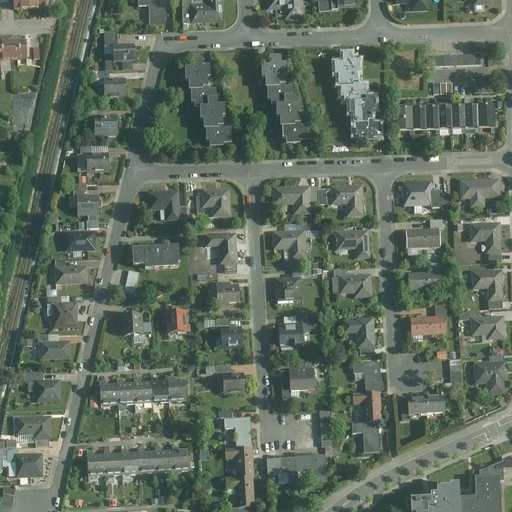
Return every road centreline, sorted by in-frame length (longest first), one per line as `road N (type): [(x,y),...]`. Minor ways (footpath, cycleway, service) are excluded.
road 1 (residential): [(130,174),(52,509)]
road 2 (residential): [(251,170),(266,443)]
road 3 (residential): [(249,40),(161,45),(130,174)]
road 4 (residential): [(382,166),(393,383)]
road 5 (tertiary): [(338,511),(393,474),(511,421)]
road 6 (residential): [(511,33),(378,36)]
road 7 (residential): [(251,170),(382,166)]
road 8 (residential): [(382,166),(511,161)]
road 9 (residential): [(378,36),(249,40)]
road 10 (residential): [(130,174),(251,170)]
